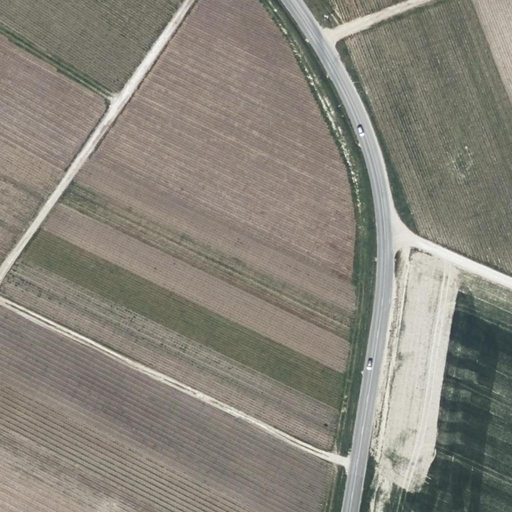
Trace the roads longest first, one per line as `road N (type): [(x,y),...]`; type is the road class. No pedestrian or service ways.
road 1 (tertiary): [(346,511),(383,281),(383,211),(354,107),(293,0)]
road 2 (track): [(0,299),(355,462)]
road 3 (track): [(0,274),(186,0)]
road 4 (track): [(384,231),(511,285)]
